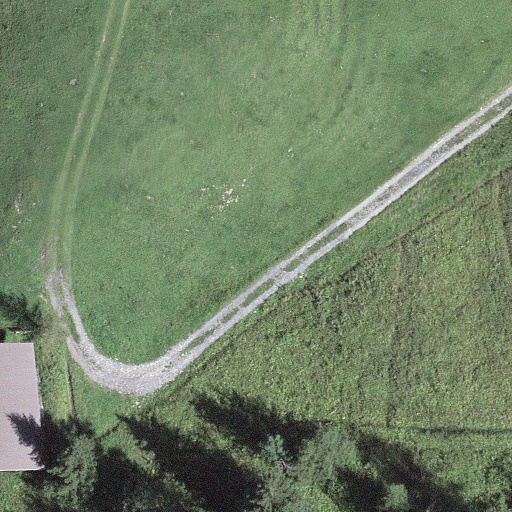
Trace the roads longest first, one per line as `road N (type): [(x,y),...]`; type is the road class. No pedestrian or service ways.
road 1 (track): [(59,274),(74,335),(90,360),(105,373),(146,372),(191,346),(511,98)]
road 2 (track): [(59,274),(60,209),(121,0)]
